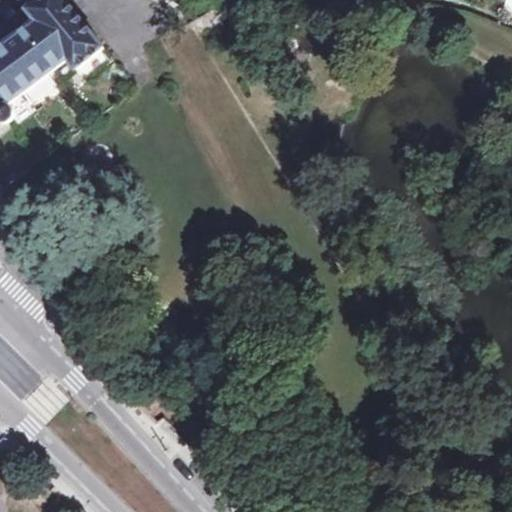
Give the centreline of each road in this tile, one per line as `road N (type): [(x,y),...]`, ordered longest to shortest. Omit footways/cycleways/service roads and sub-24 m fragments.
road 1 (secondary): [(197,511),(18,328)]
road 2 (secondary): [(0,402),(112,511)]
